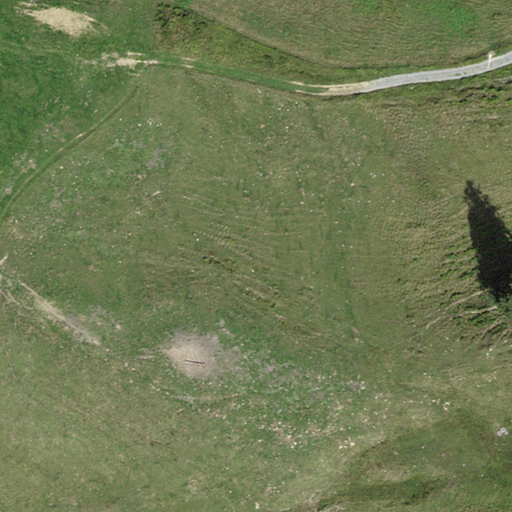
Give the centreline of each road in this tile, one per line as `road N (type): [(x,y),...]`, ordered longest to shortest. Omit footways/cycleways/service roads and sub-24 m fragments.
road 1 (track): [(511,59),(322,90),(149,62)]
road 2 (track): [(149,62),(0,30)]
